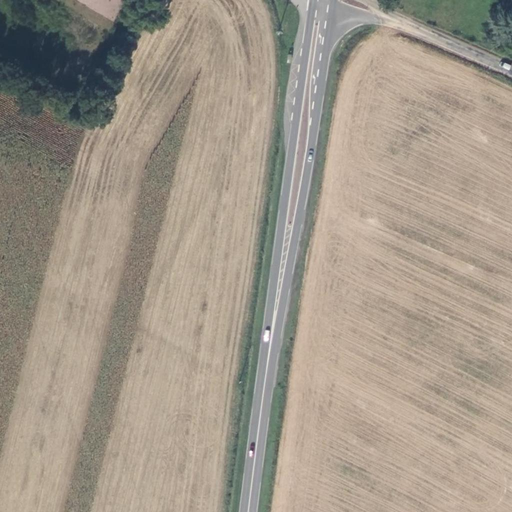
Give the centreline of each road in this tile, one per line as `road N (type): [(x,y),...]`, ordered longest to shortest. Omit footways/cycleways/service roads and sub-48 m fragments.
road 1 (secondary): [(323,0),(247,511)]
road 2 (tertiary): [(511,68),(339,0)]
